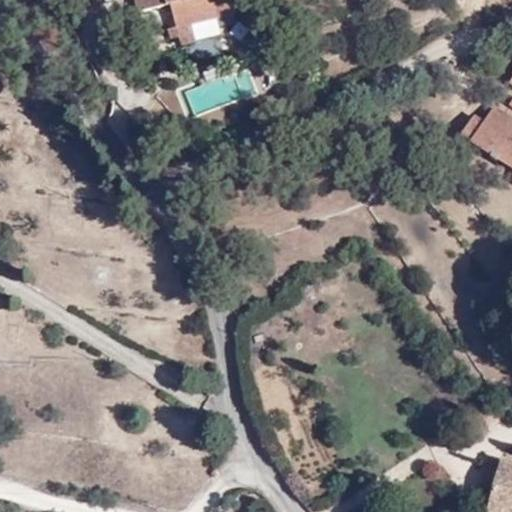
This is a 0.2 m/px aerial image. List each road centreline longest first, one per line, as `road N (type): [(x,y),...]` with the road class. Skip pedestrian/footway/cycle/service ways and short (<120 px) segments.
road 1 (unclassified): [(151,177),(511,31)]
road 2 (unclassified): [(301,511),(238,403),(218,310),(151,177)]
road 3 (unknown): [(238,403),(209,402),(130,362),(0,280)]
road 4 (unclassified): [(151,177),(3,0)]
